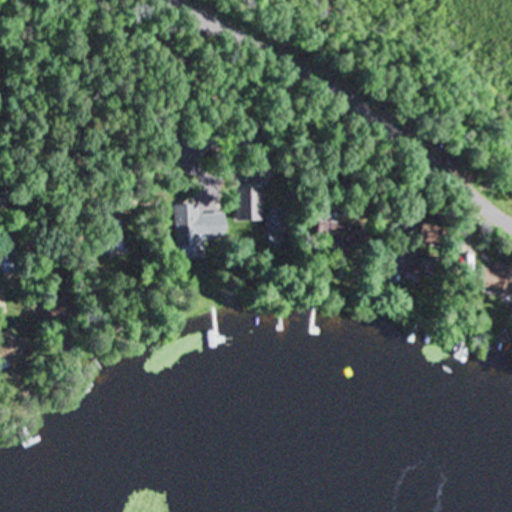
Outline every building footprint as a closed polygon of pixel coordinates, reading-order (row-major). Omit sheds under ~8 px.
[(193,205),(170,205),(170,255),(193,255),(193,205)] [(309,242),(343,247),(347,225),(312,220),(309,242)] [(124,248),(124,223),(111,223),(111,248),(124,248)] [(418,279),(423,256),(387,248),(382,271),(418,279)] [(0,372),(20,366),(11,340),(0,344),(0,372)]
